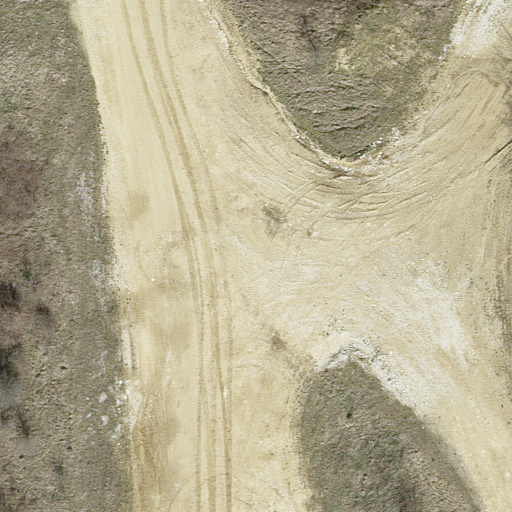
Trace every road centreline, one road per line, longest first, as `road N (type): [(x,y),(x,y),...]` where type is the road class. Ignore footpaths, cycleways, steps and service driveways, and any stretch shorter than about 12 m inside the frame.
road 1 (track): [(138,0),(213,289),(221,511)]
road 2 (track): [(358,272),(511,493)]
road 3 (track): [(511,65),(358,272)]
road 4 (track): [(213,289),(358,272)]
